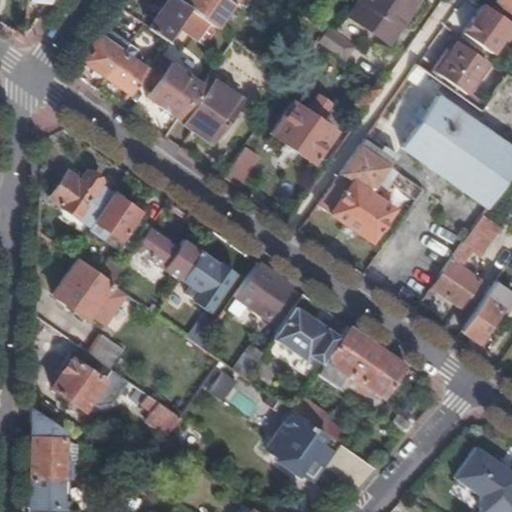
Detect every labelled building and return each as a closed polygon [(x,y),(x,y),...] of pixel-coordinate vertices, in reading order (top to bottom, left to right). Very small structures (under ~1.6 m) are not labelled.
[(185,5),(178,0),(168,0),(150,28),(167,40),(177,25),(189,8),(185,5)] [(235,4),(229,0),(187,0),(185,5),(189,8),(216,27),(218,28),(235,4)] [(345,2),(342,0),(337,0),(326,17),(332,21),(345,2)] [(417,0),(362,0),(351,16),(388,41),(417,0)] [(511,0),(497,0),(496,1),(511,11),(511,0)] [(511,28),(511,24),(483,5),(463,33),(492,54),(502,39),(504,40),(511,28)] [(216,27),(189,8),(177,25),(205,44),(216,27)] [(327,28),(325,30),(317,42),(345,61),(354,47),(327,28)] [(123,54),(99,37),(83,61),(107,78),(123,54)] [(449,56),(437,74),(466,94),(487,63),(458,43),(449,56)] [(158,53),(147,70),(138,82),(151,91),(146,97),(179,120),(204,84),(158,53)] [(433,71),(437,74),(449,56),(445,53),(433,71)] [(147,70),(123,54),(107,78),(130,94),(138,82),(147,70)] [(437,74),(434,78),(463,98),(466,94),(437,74)] [(204,84),(179,120),(212,143),(241,100),(208,77),(204,84)] [(366,111),(382,87),(376,83),(371,90),(367,87),(356,104),(366,111)] [(318,95),(306,112),(293,103),(272,134),(312,162),(333,131),(319,121),(331,104),(318,95)] [(485,207),(511,168),(511,150),(439,98),(403,147),(485,207)] [(371,194),(390,167),(398,155),(368,134),(362,142),(325,194),(320,202),(332,209),(353,181),(371,194)] [(224,178),(238,188),(259,156),(245,146),(224,178)] [(94,221),(112,194),(99,185),(102,181),(87,170),(80,180),(69,171),(51,198),(90,226),(94,221)] [(393,210),(371,194),(353,181),(332,209),(330,213),(371,242),(393,210)] [(138,211),(112,194),(94,221),(110,232),(104,241),(118,250),(126,239),(122,236),(125,231),(130,233),(135,226),(131,224),(138,211)] [(499,227),(482,215),(432,287),(461,307),(480,280),(460,267),(471,252),(479,257),(499,227)] [(180,280),(199,252),(183,240),(178,247),(150,227),(136,249),(180,280)] [(126,239),(130,233),(125,231),(122,236),(126,239)] [(233,275),(199,252),(180,280),(189,287),(185,294),(209,311),(233,275)] [(111,283),(122,268),(109,259),(98,275),(111,283)] [(78,260),(53,295),(88,320),(92,314),(106,325),(107,323),(124,299),(127,295),(113,284),(111,283),(98,275),(78,260)] [(267,319),(290,286),(281,280),(258,264),(236,297),(247,306),(267,319)] [(511,293),(496,282),(461,332),(478,343),(511,293)] [(240,317),(247,306),(236,297),(228,308),(240,317)] [(309,356),(323,365),(340,340),(296,307),(274,339),(305,360),(309,356)] [(202,348),(216,325),(202,315),(187,337),(202,348)] [(384,401),(407,367),(389,355),(349,327),(340,340),(323,365),(316,375),(337,389),(346,376),(384,401)] [(102,336),(90,354),(111,369),(124,351),(102,336)] [(245,379),(264,353),(250,344),(233,370),(245,379)] [(90,354),(81,348),(53,388),(83,410),(111,369),(90,354)] [(220,368),(207,387),(246,416),(260,397),(220,368)] [(147,421),(168,435),(180,418),(148,396),(142,405),(152,412),(147,421)] [(276,412),(282,405),(269,396),(264,403),(276,412)] [(321,412),(300,398),(291,412),(293,412),(312,425),(321,412)] [(60,429),(33,410),(30,476),(29,509),(68,510),(71,461),(64,460),(65,439),(60,439),(60,429)] [(353,495),(375,470),(336,443),(330,452),(318,443),(324,434),(312,425),(293,412),(266,449),(297,472),(300,469),(312,478),(321,466),(340,479),(337,484),(353,495)] [(498,464),(476,449),(454,479),(480,497),(479,511),(511,511),(511,473),(507,470),(506,472),(497,466),(498,464)] [(171,511),(175,509),(163,500),(157,510),(159,511),(171,511)]
